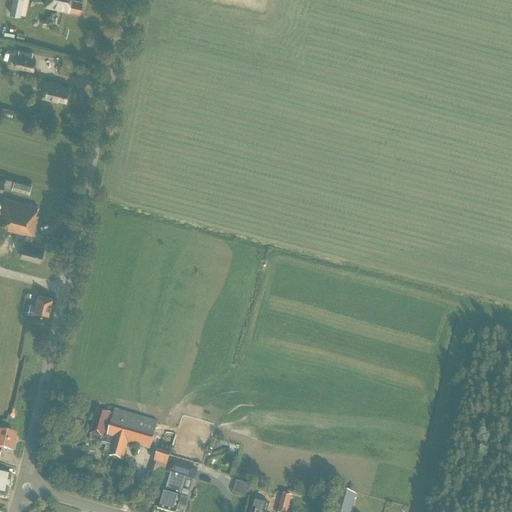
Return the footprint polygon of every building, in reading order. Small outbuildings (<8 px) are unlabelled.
[(24,0),(14,0),(11,12),(19,15),(24,0)] [(45,0),(44,6),(61,9),(80,13),(82,2),(74,0),(45,0)] [(8,41),(4,63),(11,65),(16,43),(8,41)] [(33,71),(36,58),(18,54),(15,66),(33,71)] [(65,100),(68,87),(60,85),(60,84),(45,80),(41,97),(57,100),(57,99),(65,100)] [(10,189),(13,180),(7,179),(6,182),(0,180),(0,190),(3,191),(4,188),(10,189)] [(29,194),(32,185),(15,180),(13,189),(29,194)] [(0,227),(27,234),(26,237),(17,235),(15,243),(24,245),(21,256),(40,261),(44,246),(31,243),(33,235),(34,235),(38,215),(36,215),(38,206),(4,198),(0,213),(0,227)] [(34,311),(48,315),(52,298),(37,295),(35,305),(30,304),(28,313),(34,314),(34,311)] [(122,462),(128,445),(150,451),(158,423),(115,411),(114,416),(110,415),(110,413),(98,410),(90,436),(91,436),(91,438),(92,440),(94,441),(96,440),(97,438),(102,439),(101,443),(111,446),(108,457),(122,462)] [(9,428),(0,426),(0,449),(2,450),(13,453),(16,436),(8,434),(9,428)] [(160,442),(157,448),(165,451),(168,445),(160,442)] [(227,443),(227,451),(236,452),(237,444),(227,443)] [(171,454),(158,450),(153,463),(148,480),(160,484),(166,467),(167,467),(171,454)] [(156,510),(164,511),(176,511),(178,506),(186,509),(188,500),(180,498),(181,497),(180,497),(186,479),(194,482),(198,470),(170,462),(167,473),(170,474),(165,492),(162,491),(156,510)] [(0,498),(7,500),(12,475),(0,472),(0,498)] [(338,491),(332,511),(350,511),(355,496),(338,491)] [(283,495),(279,507),(287,509),(291,497),(283,495)] [(269,504),(252,499),(248,511),(267,511),(269,505),(269,504)]
